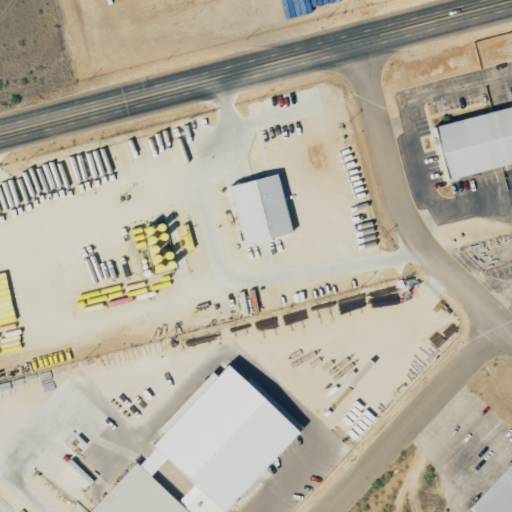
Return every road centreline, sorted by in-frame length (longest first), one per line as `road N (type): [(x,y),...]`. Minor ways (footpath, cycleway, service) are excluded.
road 1 (tertiary): [(0,136),(511,3)]
road 2 (residential): [(511,330),(418,229),(359,43)]
road 3 (residential): [(331,511),(506,325)]
